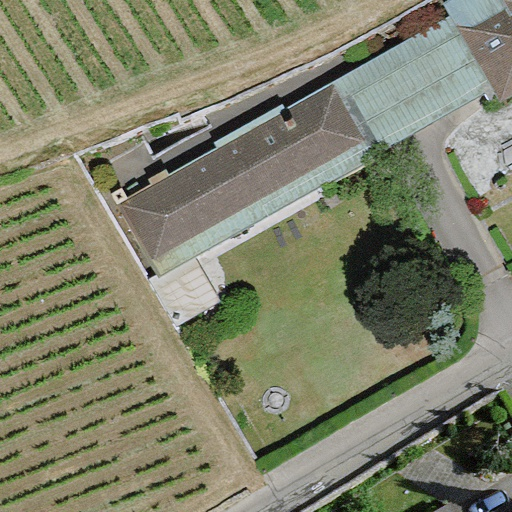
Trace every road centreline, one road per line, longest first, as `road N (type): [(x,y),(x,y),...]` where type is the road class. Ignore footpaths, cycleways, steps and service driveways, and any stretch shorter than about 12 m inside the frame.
road 1 (track): [(382,0),(336,26),(0,157)]
road 2 (residential): [(511,355),(255,511)]
